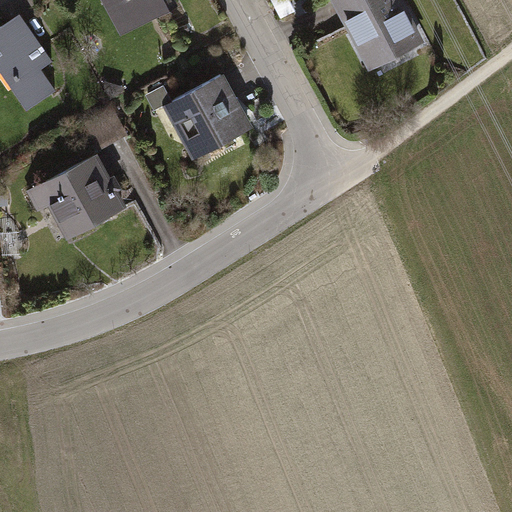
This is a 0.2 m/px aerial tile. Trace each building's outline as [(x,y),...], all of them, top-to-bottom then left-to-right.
[(179,2),(177,0),(101,0),(121,34),(179,2)] [(427,40),(405,0),(332,0),(369,70),(427,40)] [(55,59),(22,11),(0,25),(0,67),(28,109),(58,88),(44,67),(55,59)] [(254,126),(224,71),(171,99),(163,104),(193,159),(254,126)] [(154,108),(163,104),(171,99),(163,84),(146,93),(154,108)] [(99,149),(129,133),(117,111),(87,127),(99,149)] [(128,205),(97,151),(26,191),(38,211),(48,205),(68,239),(128,205)]
